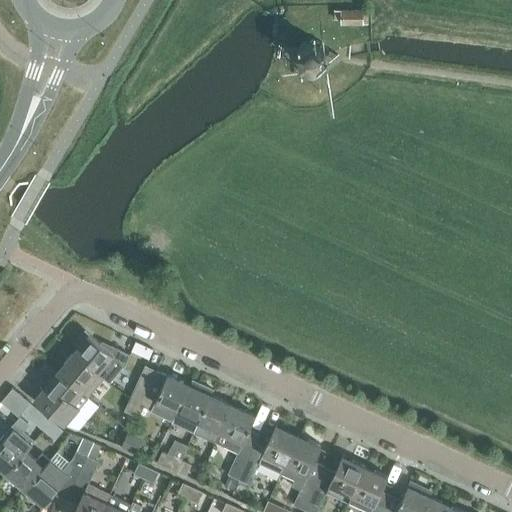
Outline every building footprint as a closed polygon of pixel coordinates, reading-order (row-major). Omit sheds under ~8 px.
[(335,9),(335,18),(340,18),(340,24),(367,23),(367,9),(335,9)] [(330,47),(330,46),(329,41),(325,35),(322,32),(319,31),(314,30),(308,31),(305,32),(302,35),(298,41),(297,47),(299,53),(302,58),(308,61),(314,63),(320,61),(325,58),(329,53),(330,47)] [(78,345),(72,352),(73,352),(102,377),(107,382),(123,364),(125,365),(129,354),(112,346),(106,349),(103,346),(103,345),(102,345),(100,343),(85,330),(75,342),(78,345)] [(66,364),(60,371),(87,395),(102,377),(73,352),(64,362),(66,364)] [(145,365),(135,388),(145,393),(156,370),(145,365)] [(80,406),(78,405),(87,395),(60,371),(58,370),(34,398),(63,424),(80,406)] [(146,393),(141,402),(151,407),(150,410),(161,415),(172,421),(189,385),(181,381),(182,380),(167,374),(167,375),(156,370),(145,393),(146,393)] [(189,385),(172,421),(182,425),(194,431),(199,421),(211,394),(213,389),(199,383),(197,388),(189,385)] [(146,393),(145,393),(135,388),(124,410),(136,415),(141,402),(146,393)] [(194,431),(194,432),(206,437),(215,442),(233,405),(225,401),(211,394),(199,421),(194,431)] [(21,412),(41,428),(48,419),(29,403),(21,412)] [(240,408),(233,405),(215,442),(238,452),(227,474),(223,485),(232,490),(237,479),(254,442),(255,443),(255,442),(259,434),(249,429),(255,414),(241,408),(240,408)] [(0,471),(3,474),(34,439),(21,428),(27,421),(20,415),(0,437),(0,471)] [(61,430),(48,419),(41,428),(53,439),(61,430)] [(254,442),(237,479),(249,484),(259,463),(281,473),(298,434),(286,429),(285,431),(276,427),(277,424),(276,424),(265,447),(255,442),(255,443),(254,442)] [(299,435),(298,434),(281,473),(294,479),(293,486),(300,490),(293,505),(304,510),(324,466),(313,461),(321,445),(308,439),(307,441),(298,437),(299,435)] [(126,435),(120,448),(133,454),(139,442),(126,435)] [(49,458),(21,489),(42,506),(53,494),(66,500),(88,456),(87,456),(94,442),(82,437),(73,457),(69,462),(56,450),(49,458)] [(34,439),(3,474),(21,489),(49,458),(42,452),(36,459),(26,450),(35,440),(34,439)] [(162,451),(157,462),(176,471),(181,460),(181,459),(168,453),(162,451)] [(324,466),(304,510),(308,511),(316,511),(326,491),(348,501),(365,465),(353,459),(351,462),(342,458),(343,455),(335,471),(324,466)] [(73,511),(99,511),(109,493),(89,484),(98,461),(88,456),(66,500),(77,506),(73,511)] [(181,460),(176,471),(185,475),(191,464),(181,460)] [(137,462),(133,473),(144,478),(149,467),(137,462)] [(365,465),(348,501),(369,511),(370,511),(374,504),(380,490),(387,475),(374,470),(373,472),(364,468),(365,465)] [(153,482),(158,471),(149,467),(144,478),(153,482)] [(408,485),(395,511),(422,511),(430,496),(422,493),(422,492),(425,486),(410,479),(408,485)] [(187,498),(192,488),(181,483),(176,493),(187,498)] [(192,488),(187,498),(198,502),(202,493),(192,488)] [(99,511),(127,511),(131,504),(109,493),(99,511)] [(422,511),(448,511),(451,506),(437,500),(430,496),(422,511)] [(300,511),(270,499),(265,510),(268,511),(300,511)] [(137,511),(141,505),(133,501),(131,504),(127,511),(137,511)] [(225,503),(220,511),(233,511),(236,508),(225,503)]
